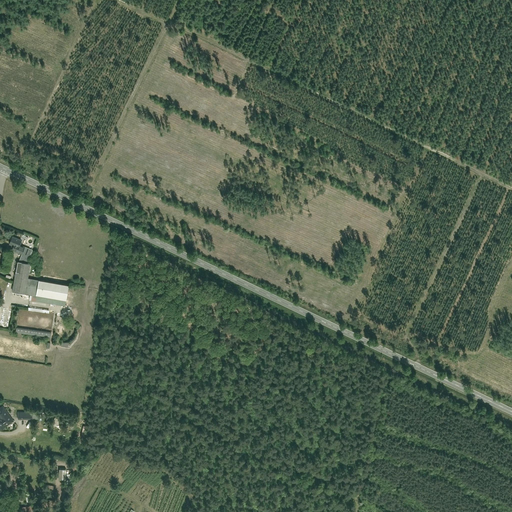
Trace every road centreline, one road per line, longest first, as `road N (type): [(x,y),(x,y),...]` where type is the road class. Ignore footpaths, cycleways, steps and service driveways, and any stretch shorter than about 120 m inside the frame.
road 1 (secondary): [(511,412),(5,169)]
road 2 (track): [(118,0),(511,187)]
road 3 (track): [(511,110),(406,330),(421,350),(419,368)]
road 4 (track): [(178,0),(80,206)]
